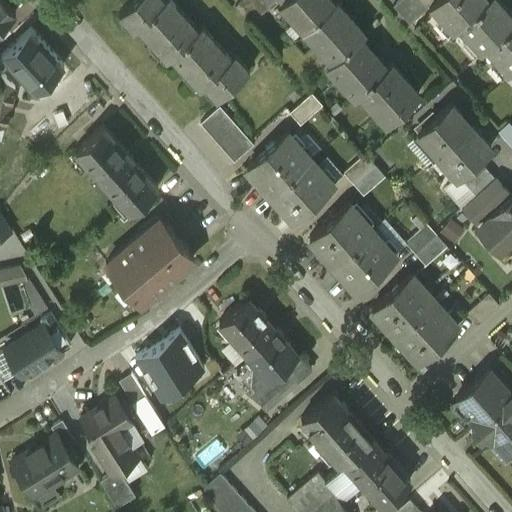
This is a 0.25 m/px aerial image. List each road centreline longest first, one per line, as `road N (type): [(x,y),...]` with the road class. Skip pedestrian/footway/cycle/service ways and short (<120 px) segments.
road 1 (residential): [(43,0),(251,234)]
road 2 (residential): [(251,234),(405,399)]
road 3 (residential): [(251,234),(167,309),(88,359)]
road 4 (residential): [(0,222),(88,359)]
road 5 (residential): [(405,399),(510,511)]
road 6 (residential): [(511,304),(405,399)]
